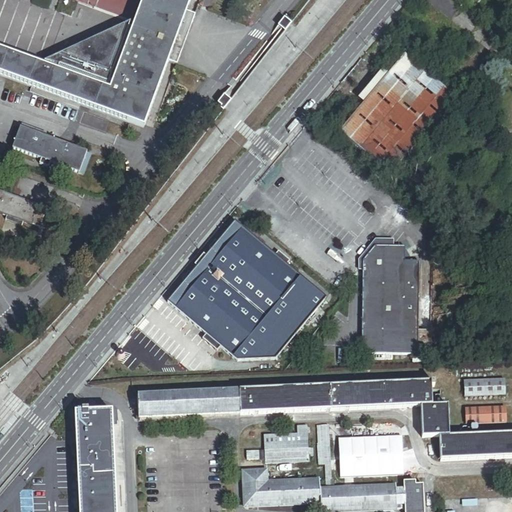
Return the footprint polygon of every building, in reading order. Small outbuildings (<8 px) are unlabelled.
[(0,0),(0,76),(143,130),(174,48),(182,51),(188,35),(194,17),(186,14),(191,0),(0,0)] [(404,58),(339,135),(389,177),(454,100),(404,58)] [(12,151),(80,175),(87,154),(20,130),(12,151)] [(0,215),(6,218),(23,224),(32,228),(33,226),(41,229),(46,215),(38,212),(40,207),(0,193),(0,215)] [(22,228),(23,224),(6,218),(5,222),(22,228)] [(232,359),(299,279),(241,230),(174,310),(232,359)] [(375,241),(359,261),(359,270),(362,270),(361,355),(412,355),(417,355),(417,346),(429,346),(431,346),(431,332),(418,332),(418,263),(405,262),(405,248),(393,248),(393,241),(375,241)] [(324,300),(299,279),(232,359),(236,362),(274,360),(324,300)] [(429,364),(429,346),(417,346),(417,355),(412,355),(412,364),(429,364)] [(464,382),(464,398),(504,396),(504,381),(464,382)] [(137,397),(138,421),(420,408),(421,439),(439,439),(440,463),(511,459),(511,435),(466,438),(457,438),(448,438),(447,407),(431,408),(431,389),(435,389),(434,383),(137,397)] [(505,408),(465,410),(466,425),(506,423),(505,408)] [(74,415),(78,511),(115,511),(111,413),(87,414),(87,412),(80,413),(81,415),(74,415)] [(325,490),(334,490),(333,481),(331,481),(329,426),(316,427),(318,466),(324,466),(325,490)] [(297,435),(263,437),(264,452),(264,465),(308,463),(308,458),(313,458),(312,450),(308,450),(307,427),(297,428),(297,435)] [(406,436),(397,437),(398,448),(407,447),(406,436)] [(246,452),(246,461),(258,460),(258,452),(246,452)] [(395,487),(334,490),(325,490),(319,490),(319,481),(267,483),(266,472),(242,473),(244,508),(320,505),(320,511),(386,511),(396,511),(396,491),(395,487)] [(270,473),(270,481),(279,480),(278,473),(270,473)] [(403,491),(396,491),(396,511),(404,511),(424,511),(423,486),(415,486),(415,483),(403,483),(403,491)]
